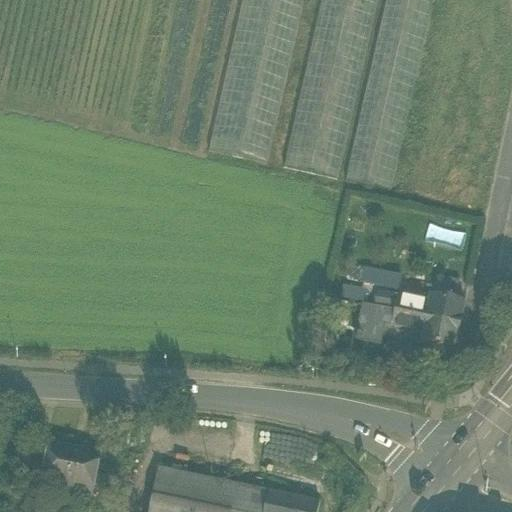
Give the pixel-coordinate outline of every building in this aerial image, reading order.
[(243,0),(209,153),(267,166),(268,160),(303,0),(243,0)] [(321,0),(284,169),(339,181),(379,0),(321,0)] [(387,0),(345,183),(392,194),(436,0),(387,0)] [(365,284),(394,290),(398,275),(368,269),(365,284)] [(395,314),(409,317),(412,301),(398,298),(395,312),(395,314)] [(412,301),(409,317),(459,328),(464,305),(430,298),(428,305),(412,301)] [(391,328),(406,332),(409,317),(395,314),(391,328)] [(459,328),(409,317),(406,332),(422,335),(420,343),(454,351),(459,328)] [(355,339),(382,344),(385,329),(358,324),(355,339)] [(40,489),(90,500),(99,458),(98,457),(97,460),(69,454),(69,452),(48,447),(46,460),(40,488),(40,489)] [(98,457),(69,452),(69,454),(97,460),(98,457)] [(25,485),(40,488),(46,460),(31,457),(25,485)] [(263,511),(268,494),(158,471),(148,511),(263,511)] [(317,511),(319,505),(268,494),(263,511),(317,511)]
